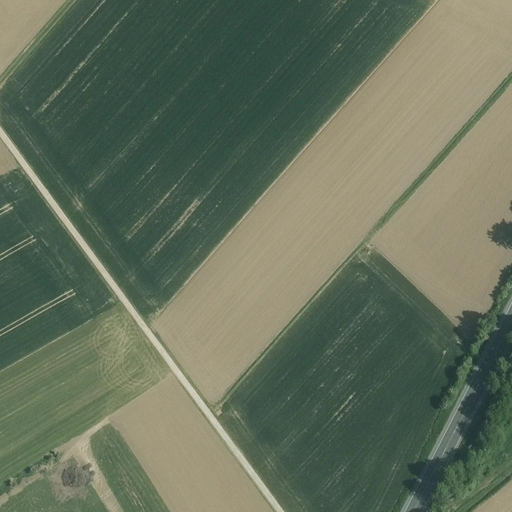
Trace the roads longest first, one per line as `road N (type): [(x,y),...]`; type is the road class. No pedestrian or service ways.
road 1 (unclassified): [(277,511),(0,132)]
road 2 (primary): [(413,511),(511,315)]
